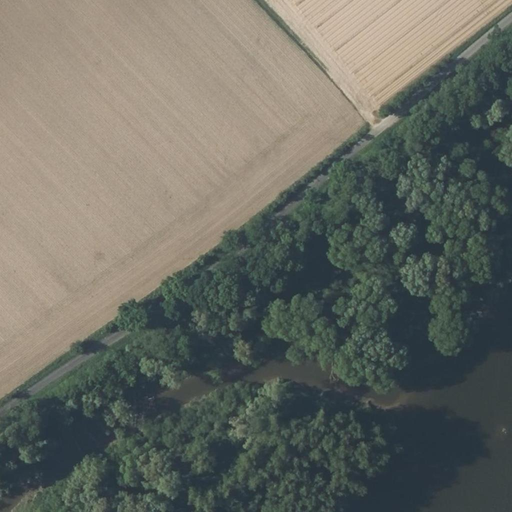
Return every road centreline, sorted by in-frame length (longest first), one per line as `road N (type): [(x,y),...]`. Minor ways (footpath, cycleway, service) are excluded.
road 1 (track): [(0,415),(279,216),(511,16)]
road 2 (track): [(275,0),(382,124)]
